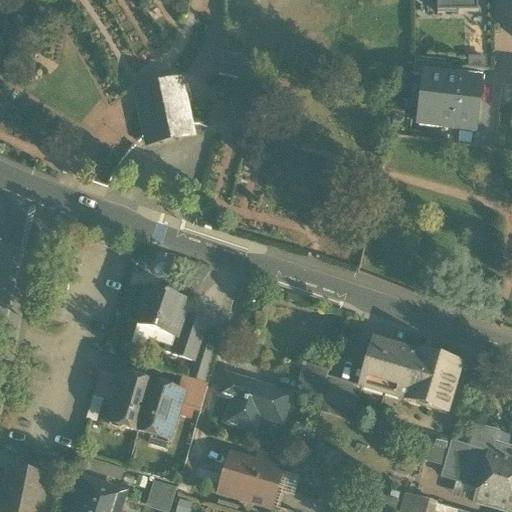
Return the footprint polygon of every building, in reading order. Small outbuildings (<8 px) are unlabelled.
[(436,0),(437,16),(464,16),(463,2),(478,2),(477,0),(436,0)] [(478,15),(478,2),(463,2),(464,16),(478,15)] [(218,76),(241,81),(246,58),(223,53),(218,76)] [(425,76),(449,79),(451,66),(414,62),(413,76),(425,77),(425,76)] [(440,117),(438,128),(474,133),(480,83),(449,79),(425,76),(425,77),(420,114),(440,117)] [(140,111),(144,135),(157,132),(177,128),(188,126),(183,103),(179,84),(136,93),(140,111)] [(440,117),(420,114),(419,126),(438,128),(440,117)] [(177,128),(157,132),(159,142),(179,138),(177,128)] [(176,340),(178,341),(186,317),(178,314),(182,302),(149,292),(138,328),(156,334),(176,340)] [(171,356),(194,365),(199,347),(207,324),(186,317),(178,341),(176,340),(173,350),(171,356)] [(156,334),(138,328),(132,347),(150,352),(153,344),(156,334)] [(176,340),(156,334),(153,344),(173,350),(176,340)] [(429,410),(447,415),(461,368),(419,356),(419,357),(374,344),(362,383),(401,395),(399,401),(418,406),(423,392),(433,396),(429,410)] [(189,381),(202,385),(213,351),(199,347),(194,365),(189,381)] [(305,366),(301,378),(324,385),(326,379),(328,373),(305,366)] [(103,401),(110,403),(117,379),(100,374),(92,398),(103,401)] [(123,430),(137,435),(151,389),(138,385),(136,382),(124,378),(121,380),(107,425),(109,426),(111,420),(125,424),(123,430)] [(219,397),(233,402),(239,382),(226,378),(219,397)] [(319,402),(324,385),(301,378),(296,395),(319,402)] [(179,407),(199,413),(207,387),(183,379),(178,394),(180,395),(182,399),(179,407)] [(319,403),(330,406),(338,382),(326,379),(324,385),(319,402),(319,403)] [(290,398),(239,382),(233,402),(225,425),(245,432),(253,408),(283,418),(290,398)] [(361,389),(338,382),(330,406),(353,413),(361,389)] [(164,393),(151,389),(137,435),(152,439),(154,433),(168,437),(166,443),(168,443),(179,407),(182,399),(180,395),(178,394),(167,391),(164,393)] [(458,418),(473,423),(480,397),(466,393),(458,418)] [(103,401),(92,398),(86,421),(96,424),(103,401)] [(491,454),(505,458),(508,449),(493,444),(497,433),(476,427),(469,447),(491,454)] [(444,468),(451,442),(425,434),(418,460),(444,468)] [(455,483),(480,490),(491,454),(469,447),(451,442),(444,468),(440,479),(455,483)] [(258,452),(254,466),(280,474),(283,475),(288,460),(258,452)] [(504,511),(508,511),(511,502),(511,460),(505,458),(491,454),(480,490),(476,503),(504,511)] [(220,494),(270,509),(280,474),(254,466),(231,459),(220,494)] [(49,481),(51,481),(54,464),(31,460),(28,474),(50,479),(49,481)] [(42,511),(49,481),(50,479),(28,474),(10,470),(0,511),(42,511)] [(299,479),(283,475),(280,474),(270,509),(278,511),(279,511),(284,495),(293,498),(299,479)] [(146,510),(154,511),(170,511),(178,487),(155,481),(146,510)] [(452,496),(476,503),(480,490),(455,483),(452,496)] [(117,511),(122,497),(86,485),(77,511),(117,511)] [(372,511),(373,511),(396,511),(399,502),(376,496),(372,511)] [(400,511),(426,511),(429,503),(425,501),(406,496),(400,511)] [(190,511),(192,506),(179,501),(175,511),(190,511)]
